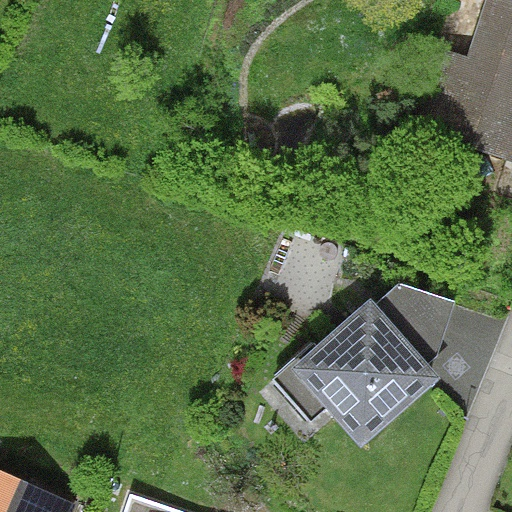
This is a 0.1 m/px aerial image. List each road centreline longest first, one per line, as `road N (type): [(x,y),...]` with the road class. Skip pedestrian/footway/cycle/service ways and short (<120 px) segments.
road 1 (residential): [(63,0),(0,144)]
road 2 (residential): [(511,379),(458,511)]
